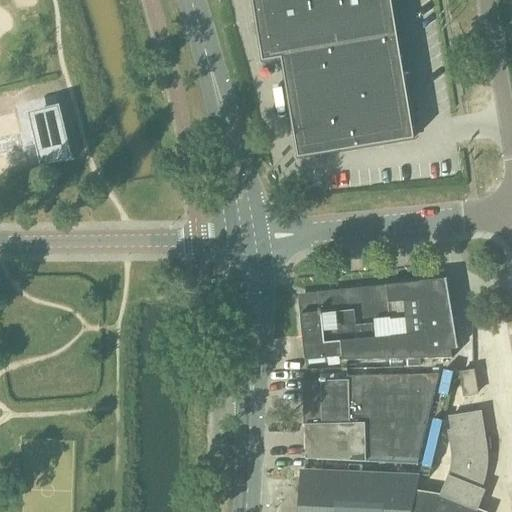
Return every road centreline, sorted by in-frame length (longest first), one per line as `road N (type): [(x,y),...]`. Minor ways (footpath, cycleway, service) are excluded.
road 1 (secondary): [(244,511),(253,294),(245,238)]
road 2 (unclassified): [(245,238),(511,215)]
road 3 (secondary): [(245,238),(190,0)]
road 4 (residential): [(0,245),(196,240)]
road 5 (unclassified): [(511,151),(487,0)]
